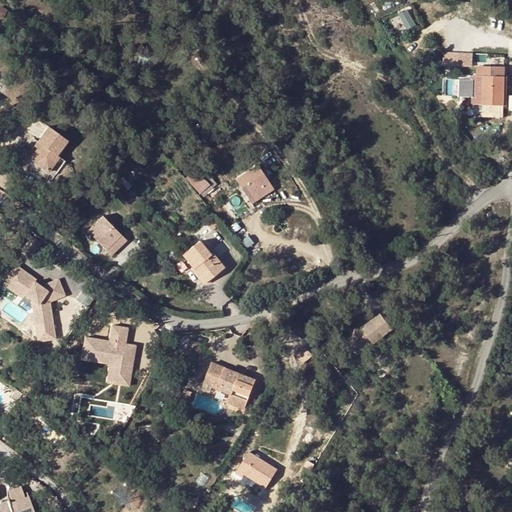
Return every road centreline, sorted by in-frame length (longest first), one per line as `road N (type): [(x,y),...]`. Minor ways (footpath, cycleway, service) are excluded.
road 1 (residential): [(0,204),(145,309),(183,326),(240,322),(374,275),(443,234),(511,177)]
road 2 (unclassified): [(511,219),(483,357),(422,511)]
road 3 (track): [(483,198),(431,142),(399,85),(327,53),(294,0)]
